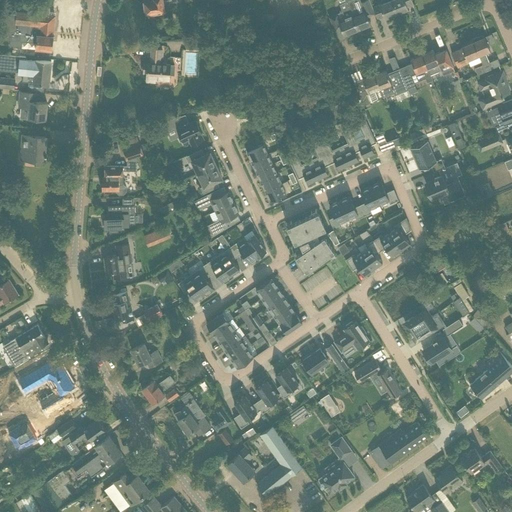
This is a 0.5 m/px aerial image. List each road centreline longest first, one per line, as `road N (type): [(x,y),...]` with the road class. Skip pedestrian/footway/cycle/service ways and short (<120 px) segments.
road 1 (residential): [(357,295),(422,248),(390,171),(265,222)]
road 2 (tertiary): [(74,296),(98,0)]
road 3 (residential): [(317,322),(225,382),(188,324),(279,264)]
road 4 (tertiary): [(208,511),(122,402),(84,334),(74,296)]
road 5 (residential): [(450,437),(357,295)]
road 6 (residential): [(353,59),(490,2)]
road 7 (residential): [(347,511),(450,437)]
